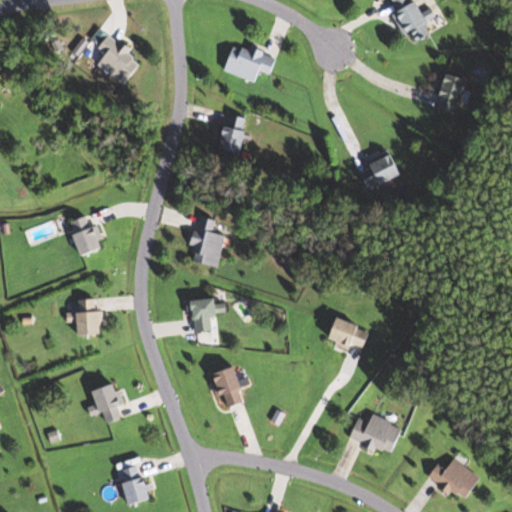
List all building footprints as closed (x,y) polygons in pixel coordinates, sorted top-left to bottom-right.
[(391,0),(397,11),(412,4),(409,0),(391,0)] [(411,33),(417,43),(432,34),(426,25),(438,18),(432,9),(426,13),(419,2),(393,17),(405,37),(411,33)] [(99,67),(128,85),(144,61),(108,37),(100,49),(107,54),(99,67)] [(224,71),(257,82),(262,70),(273,74),(279,58),(251,48),(250,52),(233,46),(224,71)] [(437,107),(456,114),(459,103),(463,104),(471,82),(449,74),(437,107)] [(221,150),(243,155),(251,120),(229,115),(221,150)] [(93,227),(89,216),(72,222),(84,258),(106,250),(98,225),(93,227)] [(226,236),(213,233),(216,221),(200,217),(190,262),(219,268),(226,236)] [(215,328),(213,316),(221,314),(217,296),(189,303),(196,332),(215,328)] [(80,300),(80,334),(105,334),(105,309),(98,309),(98,300),(80,300)] [(351,348),(353,343),(367,348),(374,329),(338,316),(329,340),(351,348)] [(217,373),(228,408),(247,402),(237,367),(217,373)] [(108,424),(124,418),(119,405),(125,403),(117,383),(96,391),(108,424)] [(350,439),(394,455),(405,426),(373,415),(371,422),(358,417),(350,439)] [(430,476),(465,502),(482,478),(456,458),(448,469),(440,463),(430,476)] [(131,504),(153,499),(148,476),(142,477),(139,466),(123,469),(131,504)]
